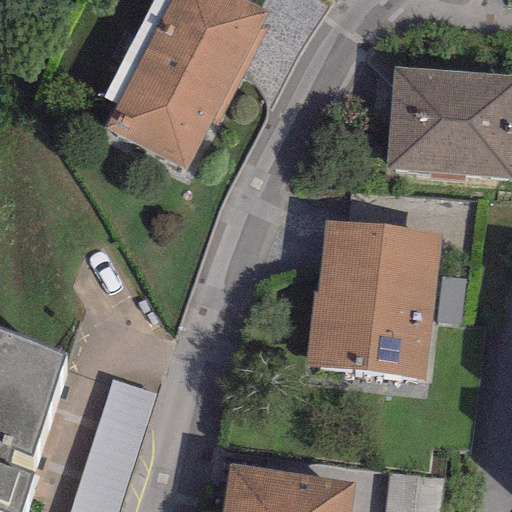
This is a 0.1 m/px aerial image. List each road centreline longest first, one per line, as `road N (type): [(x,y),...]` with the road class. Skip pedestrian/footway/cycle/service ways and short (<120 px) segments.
road 1 (residential): [(382,0),(307,121),(221,325),(173,511)]
road 2 (unknown): [(478,511),(511,368)]
